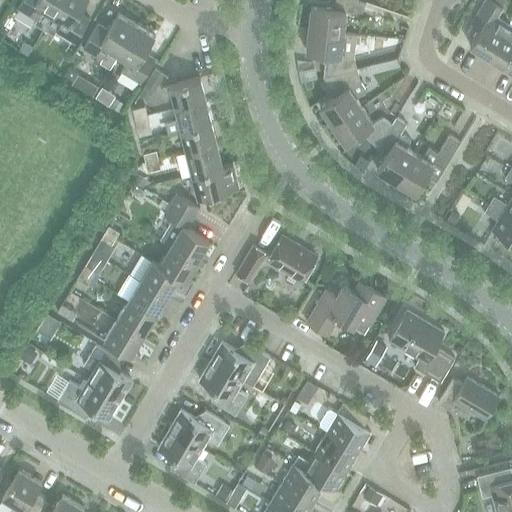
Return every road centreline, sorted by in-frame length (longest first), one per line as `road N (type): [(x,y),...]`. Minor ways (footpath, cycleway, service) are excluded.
road 1 (tertiary): [(511,325),(454,275),(338,207),(294,165),(258,92),(253,25)]
road 2 (residential): [(407,404),(381,460),(389,486),(420,505),(444,505),(449,493),(425,419)]
road 3 (residential): [(216,291),(407,404)]
road 4 (residential): [(107,471),(216,291)]
road 5 (residential): [(511,115),(428,60),(443,0)]
road 6 (residential): [(107,471),(0,405)]
